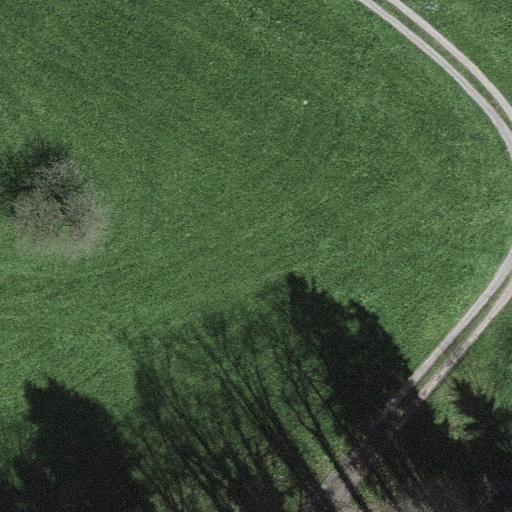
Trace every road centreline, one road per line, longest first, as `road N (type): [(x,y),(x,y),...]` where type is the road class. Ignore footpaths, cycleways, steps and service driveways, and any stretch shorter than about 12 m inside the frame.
road 1 (track): [(511,227),(487,283),(320,511)]
road 2 (track): [(397,0),(483,68),(511,136)]
